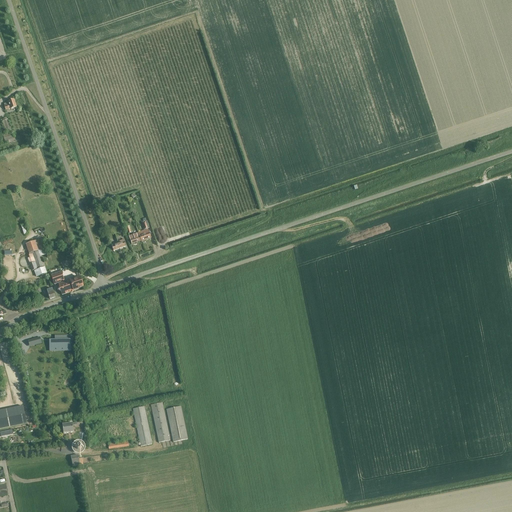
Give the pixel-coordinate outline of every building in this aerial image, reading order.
[(8,101),(9,105),(5,106),(6,110),(11,109),(17,107),(14,100),(8,101)] [(12,131),(8,119),(7,120),(6,118),(2,119),(3,121),(2,121),(6,133),(12,131)] [(12,133),(3,136),(5,142),(14,139),(12,133)] [(45,168),(35,166),(34,166),(33,167),(32,168),(32,170),(30,180),(30,181),(29,191),(31,192),(31,193),(32,193),(36,191),(44,188),(51,184),(49,178),(45,168)] [(31,175),(32,170),(20,169),(19,169),(18,169),(18,170),(18,174),(14,195),(23,191),(24,191),(26,191),(28,191),(29,191),(30,181),(30,180),(31,175)] [(3,195),(4,196),(5,196),(6,197),(7,197),(8,197),(9,196),(10,196),(12,196),(13,195),(14,195),(18,174),(8,173),(7,173),(6,173),(6,174),(5,175),(4,176),(4,177),(3,178),(2,179),(0,180),(0,192),(0,193),(1,194),(1,195),(2,195),(3,195)] [(21,221),(30,218),(31,218),(32,217),(33,216),(34,215),(34,214),(34,212),(34,211),(32,207),(32,204),(31,203),(31,200),(30,199),(30,198),(29,197),(28,196),(27,195),(26,195),(25,195),(23,195),(15,198),(14,199),(13,199),(12,200),(12,201),(11,202),(11,204),(11,205),(13,212),(16,218),(17,219),(17,220),(18,221),(19,221),(20,222),(21,221)] [(53,197),(45,199),(47,206),(46,207),(49,214),(50,214),(52,221),(60,218),(53,197)] [(0,219),(5,218),(9,217),(12,216),(10,213),(9,209),(8,205),(7,203),(6,202),(6,201),(5,200),(1,203),(0,204),(0,219)] [(0,236),(7,235),(17,232),(17,229),(15,226),(14,222),(14,221),(13,219),(12,216),(10,216),(9,217),(7,218),(5,218),(0,219),(0,236)] [(150,237),(148,231),(147,230),(138,233),(139,236),(141,241),(150,237)] [(0,250),(0,253),(8,252),(9,252),(13,252),(16,251),(18,251),(19,250),(20,250),(21,248),(21,247),(21,246),(21,245),(19,237),(17,232),(7,235),(0,236),(0,250)] [(141,241),(139,236),(138,233),(129,237),(132,244),(141,241)] [(117,242),(119,249),(125,246),(122,239),(121,240),(122,241),(117,242)] [(35,271),(37,277),(46,274),(40,257),(49,255),(47,249),(44,250),(43,246),(37,248),(35,242),(27,245),(30,255),(32,254),(35,263),(32,264),(34,271),(38,269),(38,270),(35,271)] [(113,251),(119,249),(117,242),(111,245),(113,251)] [(74,291),(83,287),(80,278),(77,279),(76,277),(74,278),(74,279),(70,280),(70,279),(64,281),(61,272),(51,276),(54,285),(55,285),(55,286),(59,284),(62,295),(71,292),(73,292),(73,291),(74,291)] [(48,295),(50,299),(55,297),(52,289),(47,291),(48,295)] [(55,341),(50,341),(50,345),(50,348),(54,348),(54,349),(66,348),(70,348),(70,344),(70,341),(72,341),(72,336),(55,336),(55,341)] [(151,405),(159,443),(170,441),(162,403),(151,405)] [(23,406),(0,411),(0,429),(27,424),(23,406)] [(133,409),(141,447),(152,444),(144,407),(133,409)] [(167,410),(173,442),(188,439),(181,407),(167,410)] [(77,425),(77,423),(62,425),(64,434),(74,432),(73,426),(77,425)] [(109,449),(129,446),(128,441),(108,444),(109,449)] [(83,465),(82,458),(79,459),(78,455),(71,456),(73,466),(79,465),(80,466),(80,465),(83,465)]
